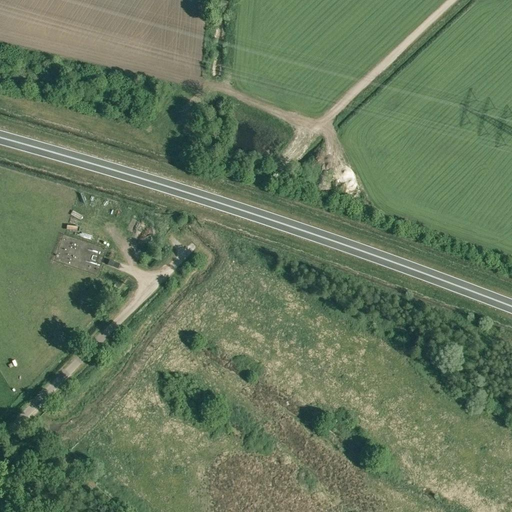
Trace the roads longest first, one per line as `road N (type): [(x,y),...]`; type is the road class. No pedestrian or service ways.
road 1 (trunk): [(0,140),(226,207),(511,307)]
road 2 (unclassified): [(0,441),(192,245)]
road 3 (unclassified): [(312,130),(452,0)]
